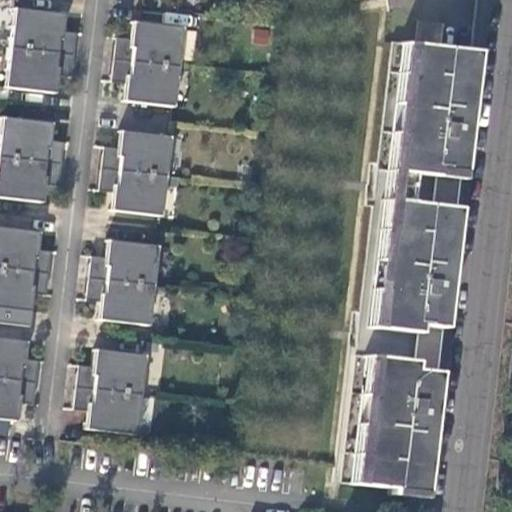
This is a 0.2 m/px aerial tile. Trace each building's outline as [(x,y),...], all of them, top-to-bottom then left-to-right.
[(61,14),(11,8),(7,48),(71,56),(73,40),(59,38),(61,14)] [(113,45),(111,60),(175,67),(180,28),(130,22),(127,46),(113,45)] [(471,52),(398,44),(383,172),(431,178),(432,169),(457,172),(471,52)] [(71,56),(7,48),(2,88),(52,94),(55,69),(70,71),(71,56)] [(175,67),(111,60),(109,75),(124,77),(121,101),(171,107),(175,67)] [(49,123),(0,117),(0,157),(58,165),(60,149),(46,148),(49,123)] [(100,154),(98,169),(163,177),(167,137),(117,131),(114,156),(100,154)] [(58,165),(0,157),(0,197),(40,202),(42,179),(57,180),(58,165)] [(163,177),(98,169),(96,185),(111,187),(108,211),(158,217),(163,177)] [(453,208),(380,200),(365,329),(413,335),(414,326),(439,329),(453,208)] [(36,232),(0,228),(0,268),(46,274),(48,259),(33,257),(36,232)] [(87,263),(86,279),(150,286),(155,247),(105,240),(102,265),(87,263)] [(46,274),(0,268),(0,308),(27,312),(29,288),(44,289),(46,274)] [(150,286),(86,279),(84,294),(98,296),(95,320),(145,326),(150,286)] [(23,342),(0,339),(0,379),(33,383),(35,367),(20,366),(23,342)] [(74,372),(73,388),(137,395),(142,355),(92,350),(89,374),(74,372)] [(409,363),(361,357),(347,485),(397,491),(396,496),(419,498),(434,373),(409,371),(409,363)] [(33,383),(0,379),(0,419),(14,421),(17,396),(31,398),(33,383)] [(137,395),(73,388),(71,403),(85,404),(82,429),(132,435),(137,395)]
